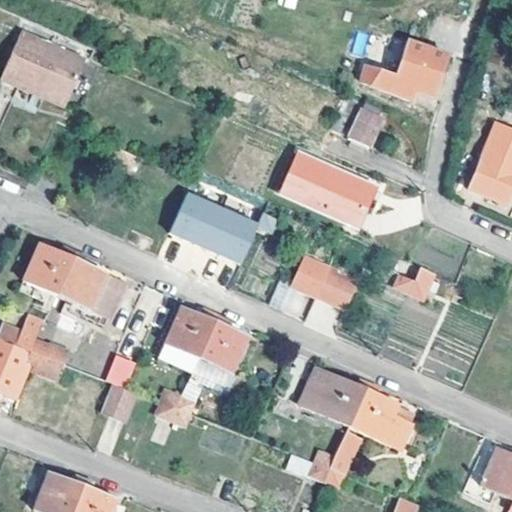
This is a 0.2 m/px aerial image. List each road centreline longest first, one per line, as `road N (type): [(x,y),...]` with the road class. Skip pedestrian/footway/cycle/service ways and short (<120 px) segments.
road 1 (residential): [(0,202),(511,429)]
road 2 (residential): [(478,6),(446,116),(436,204),(445,220),(511,249)]
road 3 (residential): [(0,433),(204,511)]
